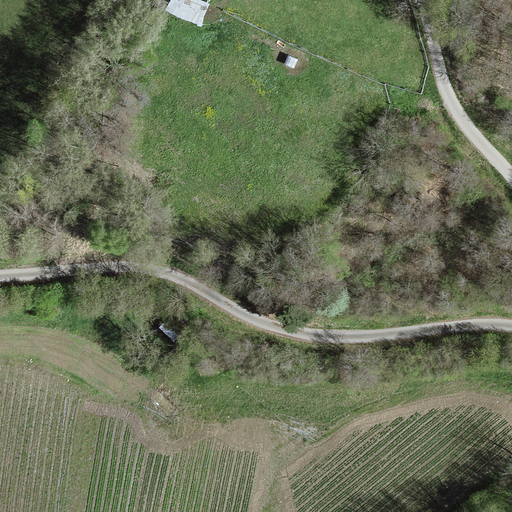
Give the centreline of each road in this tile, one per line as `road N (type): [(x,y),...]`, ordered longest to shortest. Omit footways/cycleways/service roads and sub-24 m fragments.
road 1 (unclassified): [(511,325),(309,334),(252,317),(155,270),(0,276)]
road 2 (unclassified): [(421,0),(452,104),(511,176)]
